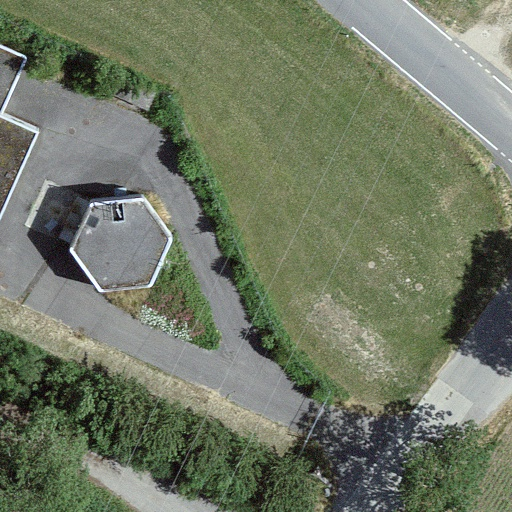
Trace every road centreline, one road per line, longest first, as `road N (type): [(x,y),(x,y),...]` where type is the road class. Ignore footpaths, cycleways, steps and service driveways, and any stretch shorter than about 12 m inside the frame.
road 1 (track): [(511,320),(369,511)]
road 2 (track): [(193,511),(0,424)]
road 3 (tertiary): [(511,128),(360,0)]
